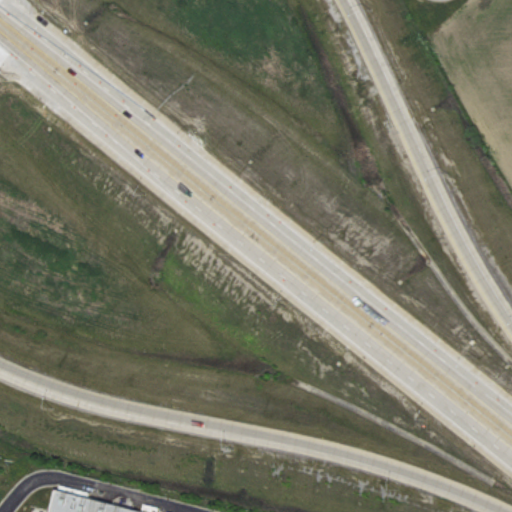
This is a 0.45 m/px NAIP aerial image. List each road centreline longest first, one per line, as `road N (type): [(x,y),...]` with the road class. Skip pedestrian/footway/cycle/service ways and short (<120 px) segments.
road 1 (motorway): [(0,28),(511,444)]
road 2 (motorway): [(511,409),(7,0)]
road 3 (motorway): [(0,362),(139,410),(432,478),(508,511)]
road 4 (motorway): [(511,319),(446,217),(346,0)]
